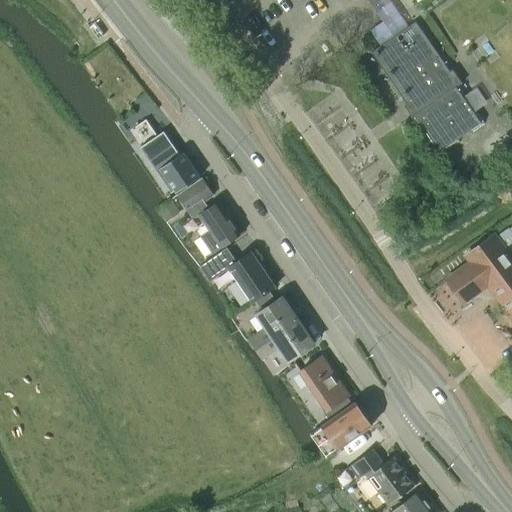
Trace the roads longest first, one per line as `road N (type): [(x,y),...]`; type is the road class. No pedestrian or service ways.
road 1 (primary): [(511,511),(202,104)]
road 2 (unclassified): [(206,0),(511,406)]
road 3 (residential): [(202,104),(189,131),(466,511)]
road 4 (primary): [(202,104),(112,0)]
